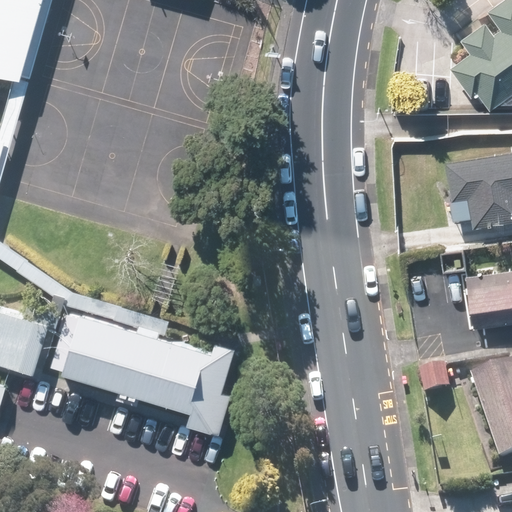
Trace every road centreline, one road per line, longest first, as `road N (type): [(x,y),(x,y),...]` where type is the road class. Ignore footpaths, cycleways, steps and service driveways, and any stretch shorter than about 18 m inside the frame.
road 1 (secondary): [(335,0),(322,79),(323,170),(369,511)]
road 2 (unknown): [(346,350),(511,337)]
